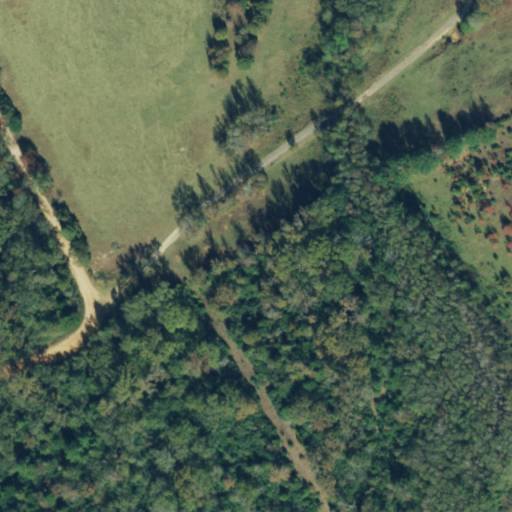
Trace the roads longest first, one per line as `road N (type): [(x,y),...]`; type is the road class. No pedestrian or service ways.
road 1 (track): [(89,306),(207,203),(421,49),(471,0)]
road 2 (residential): [(89,306),(0,129)]
